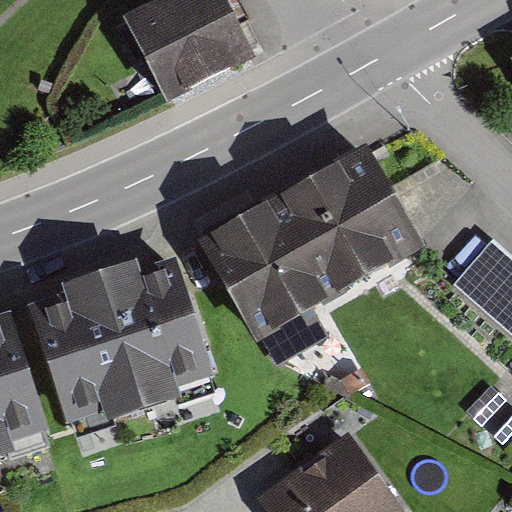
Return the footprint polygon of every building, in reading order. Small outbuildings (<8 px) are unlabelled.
[(250,0),(191,0),(149,21),(192,107),(281,62),(250,0)] [(341,0),(350,8),(358,0),(341,0)] [(391,146),(227,243),(291,352),(455,256),(391,146)] [(511,265),(495,250),(457,292),(511,341),(511,265)] [(190,263),(51,311),(93,430),(232,382),(190,263)] [(28,322),(0,329),(0,453),(62,435),(28,322)] [(276,511),(414,511),(352,439),(272,507),(276,511)]
